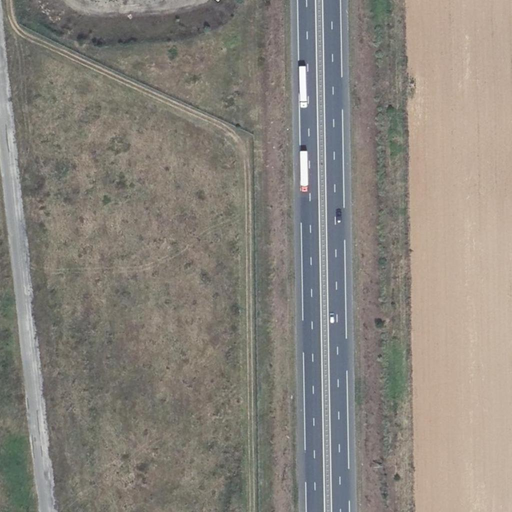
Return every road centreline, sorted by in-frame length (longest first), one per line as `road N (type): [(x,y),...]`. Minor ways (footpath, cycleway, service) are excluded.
road 1 (motorway): [(340,511),(331,0)]
road 2 (motorway): [(306,0),(315,511)]
road 3 (track): [(200,0),(110,12),(69,0)]
